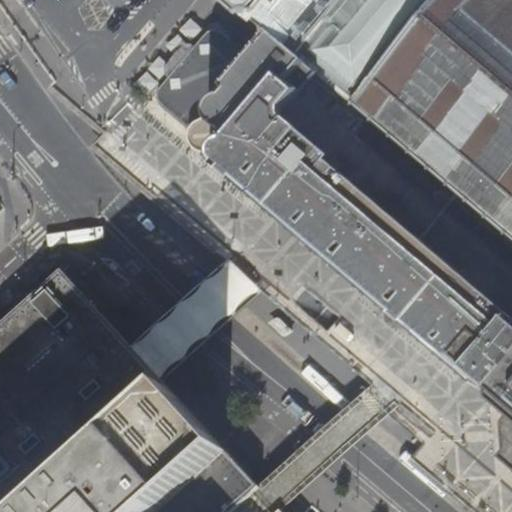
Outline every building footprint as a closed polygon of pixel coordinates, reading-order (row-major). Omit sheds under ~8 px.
[(223,0),(241,15),(248,21),(259,29),(275,10),(283,0),(223,0)] [(464,203),(511,241),(511,0),(283,0),(259,29),(296,59),(292,64),(340,102),(464,203)] [(292,64),(296,59),(277,43),(259,29),(248,21),(233,38),(226,33),(222,31),(218,31),(213,32),(209,33),(205,37),(162,87),(160,90),(159,96),(159,100),(159,106),(163,110),(190,134),(189,141),(191,145),(193,148),(196,150),(201,153),(208,156),(212,161),(215,167),(220,172),(219,173),(237,188),(239,186),(279,221),(296,234),(351,281),(398,321),(399,331),(410,330),(479,389),(483,385),(495,396),(511,376),(511,281),(446,224),(464,203),(340,102),(292,64)] [(0,511),(238,511),(263,490),(159,376),(145,361),(104,315),(65,273),(0,331),(0,511)] [(511,376),(495,396),(495,405),(511,419),(511,428),(510,431),(511,455),(509,458),(511,461),(511,376)] [(282,511),(263,490),(238,511),(282,511)]
